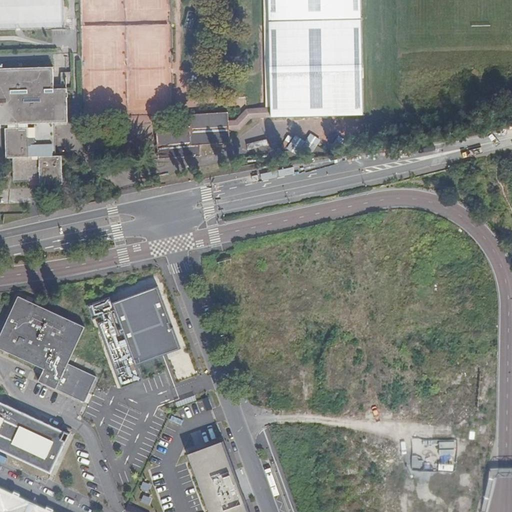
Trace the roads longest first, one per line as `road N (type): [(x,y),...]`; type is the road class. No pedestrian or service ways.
road 1 (secondary): [(166,213),(511,137)]
road 2 (unclassified): [(269,511),(166,213)]
road 3 (secondary): [(0,254),(135,228),(166,213)]
road 4 (secondary): [(166,213),(131,206),(0,234)]
